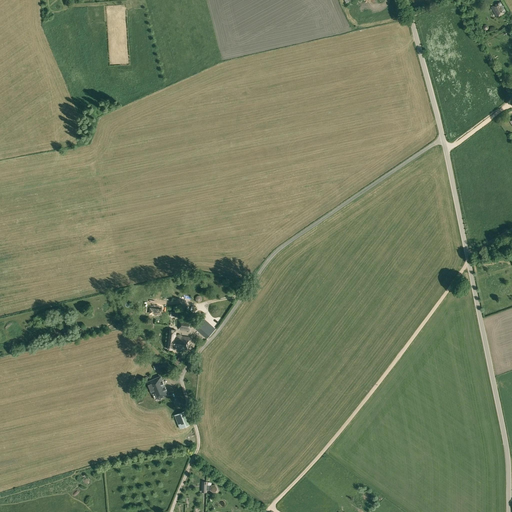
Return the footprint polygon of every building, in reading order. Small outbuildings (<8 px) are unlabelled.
[(491,7),(497,17),(506,11),(500,2),(491,7)] [(179,330),(190,331),(192,320),(180,319),(179,330)] [(204,319),(195,329),(207,339),(215,329),(204,319)] [(174,349),(188,351),(189,337),(175,336),(176,330),(170,329),(168,349),(174,350),(174,349)] [(174,362),(178,365),(184,360),(181,356),(174,362)] [(148,382),(155,400),(160,398),(168,394),(161,377),(148,382)] [(174,415),(180,429),(190,425),(184,411),(174,415)]
